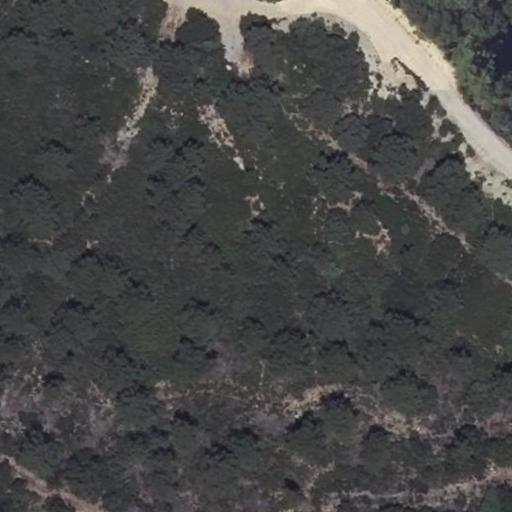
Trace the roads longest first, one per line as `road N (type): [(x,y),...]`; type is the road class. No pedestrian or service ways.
road 1 (track): [(511,163),(329,0)]
road 2 (track): [(191,0),(278,12),(332,5)]
